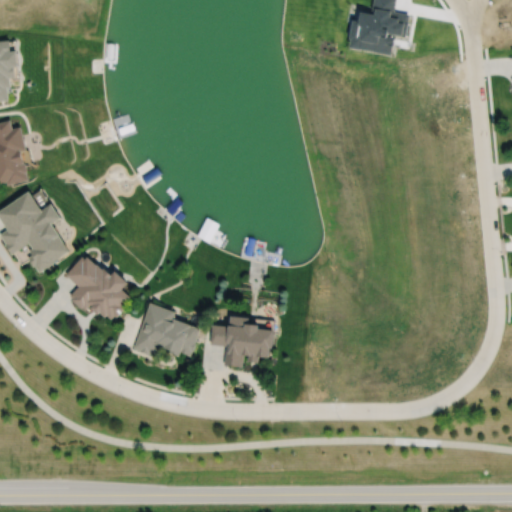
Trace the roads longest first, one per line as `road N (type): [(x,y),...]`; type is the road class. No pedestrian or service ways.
road 1 (residential): [(498,309),(476,371),(418,413),(208,414),(118,387),(26,343),(0,315)]
road 2 (tertiary): [(0,493),(511,493)]
road 3 (residential): [(498,309),(472,5)]
